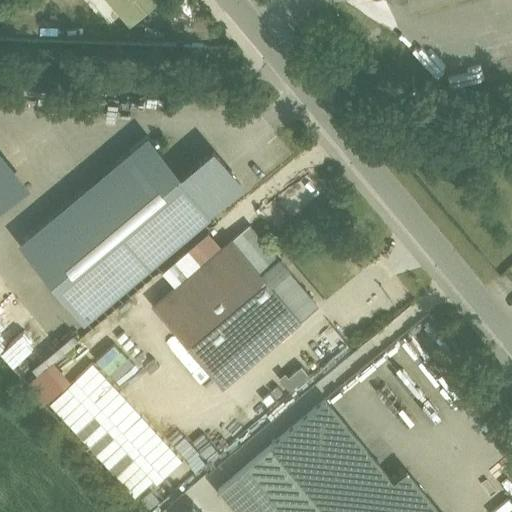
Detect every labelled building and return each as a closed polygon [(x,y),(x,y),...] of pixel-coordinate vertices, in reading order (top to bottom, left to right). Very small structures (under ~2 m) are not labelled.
[(150,0),(158,9),(167,2),(165,0),(150,0)] [(424,86),(423,88),(424,90),(426,92),(427,93),(430,93),(432,93),(434,91),(435,89),(435,87),(435,85),(433,83),(431,82),(429,82),(427,82),(425,84),(424,86)] [(0,123),(0,212),(42,183),(0,123)] [(183,176),(161,149),(35,252),(86,314),(212,211),(211,210),(183,176)] [(242,185),(214,150),(183,176),(211,210),(242,185)] [(472,155),(455,153),(451,177),(468,179),(472,155)] [(280,261),(249,225),(233,239),(300,320),(317,306),(288,271),(289,270),(281,260),(280,261)] [(300,320),(233,239),(217,251),(225,261),(190,290),(182,281),(155,303),(189,343),(179,351),(201,377),(210,369),(224,386),(300,320)] [(298,383),(325,363),(311,344),(284,364),(298,383)] [(63,351),(35,374),(55,399),(83,375),(63,351)] [(395,478),(328,396),(272,442),(328,511),(444,511),(408,467),(395,478)] [(328,511),(272,442),(219,486),(240,511),(328,511)]
